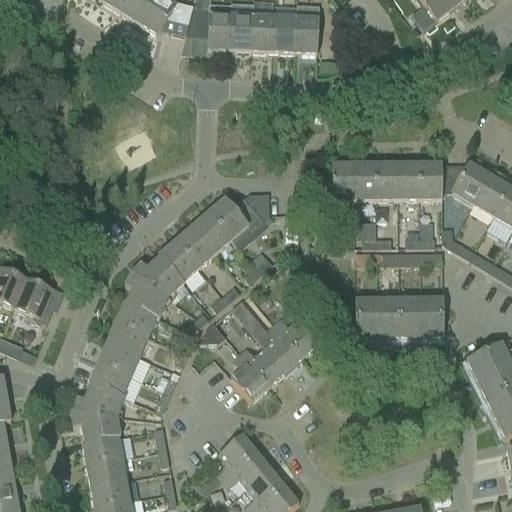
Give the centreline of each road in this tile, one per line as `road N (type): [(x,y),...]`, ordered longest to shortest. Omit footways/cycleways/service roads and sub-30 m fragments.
road 1 (residential): [(62,511),(45,415),(104,271),(203,185),(205,90)]
road 2 (residential): [(511,7),(455,52),(324,94),(205,90)]
road 3 (residential): [(217,421),(280,435),(321,491),(343,496),(431,469),(461,477)]
road 4 (residential): [(205,90),(175,87),(41,8),(0,7)]
road 5 (residential): [(461,477),(468,436),(446,401),(443,375),(465,324)]
